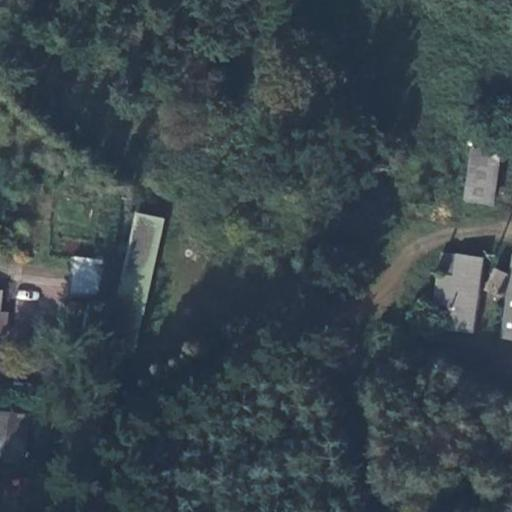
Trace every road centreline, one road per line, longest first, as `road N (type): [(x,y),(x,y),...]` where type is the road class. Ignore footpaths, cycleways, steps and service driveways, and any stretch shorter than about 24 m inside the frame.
road 1 (track): [(248,336),(372,299),(438,222),(511,224)]
road 2 (unclassified): [(25,511),(105,431),(248,336)]
